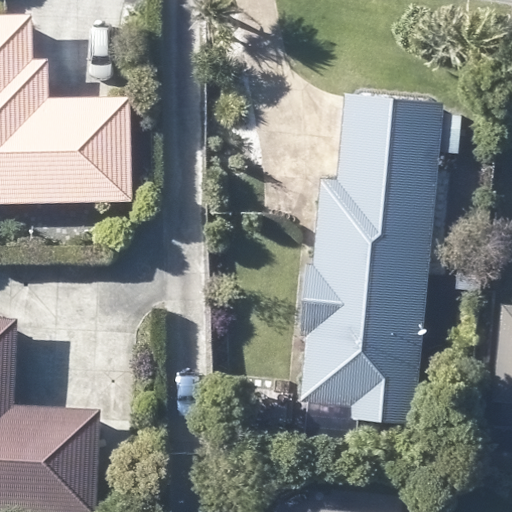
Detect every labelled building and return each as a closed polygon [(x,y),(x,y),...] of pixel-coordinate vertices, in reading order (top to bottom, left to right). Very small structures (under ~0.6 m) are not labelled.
[(0,199),(130,196),(129,96),(114,95),(48,97),(48,59),(32,58),(32,10),(6,11),(0,10),(0,199)] [(437,165),(442,101),(345,92),(338,175),(321,175),(314,262),(305,260),(299,334),(306,334),(302,399),(351,405),(350,416),(359,417),(415,421),(419,381),(421,353),(437,165)] [(456,287),(468,287),(487,289),(490,246),(459,244),(458,256),(456,287)] [(511,304),(510,304),(501,304),(493,398),(499,398),(511,399),(511,304)] [(16,319),(0,317),(0,509),(57,511),(94,511),(99,409),(13,404),(16,319)]
